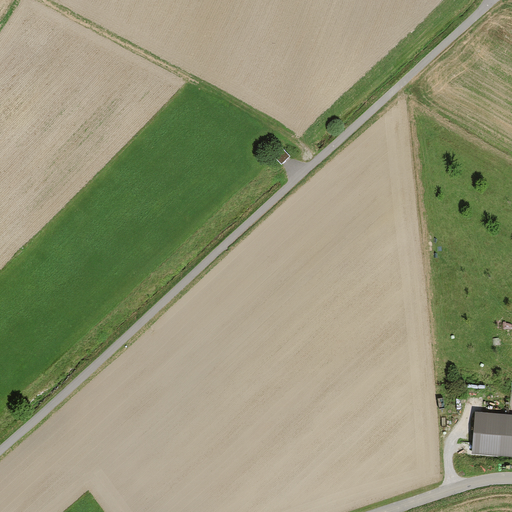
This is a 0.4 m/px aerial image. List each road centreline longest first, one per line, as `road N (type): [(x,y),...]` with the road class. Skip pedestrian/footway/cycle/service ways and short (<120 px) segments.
road 1 (track): [(490,0),(0,448)]
road 2 (unclassified): [(382,511),(511,477)]
